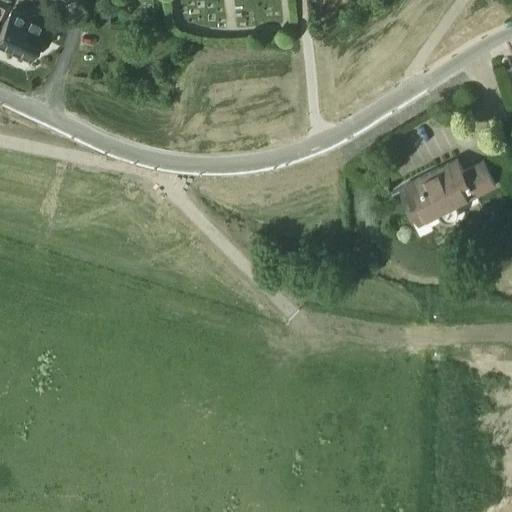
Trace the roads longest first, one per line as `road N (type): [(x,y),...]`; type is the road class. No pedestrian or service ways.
road 1 (unclassified): [(511,31),(320,148),(249,171),(156,165),(0,96)]
road 2 (track): [(343,457),(335,410),(300,329),(156,165)]
